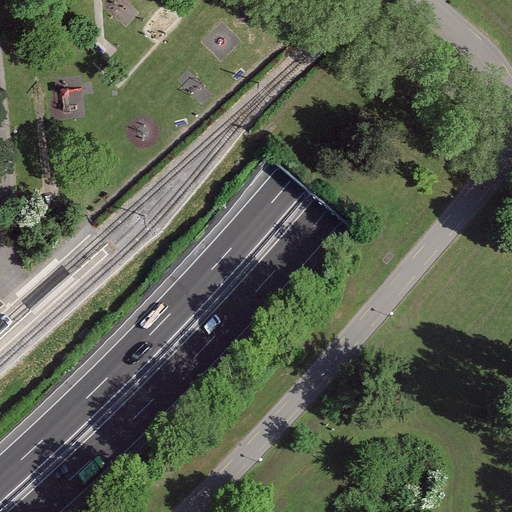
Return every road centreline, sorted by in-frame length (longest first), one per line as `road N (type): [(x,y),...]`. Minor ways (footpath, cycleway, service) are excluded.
road 1 (motorway): [(33,511),(238,310),(492,0)]
road 2 (motorway): [(432,0),(198,283),(0,478)]
road 3 (unclassified): [(183,511),(469,201),(511,138)]
road 4 (unclassified): [(420,0),(487,65),(511,106)]
